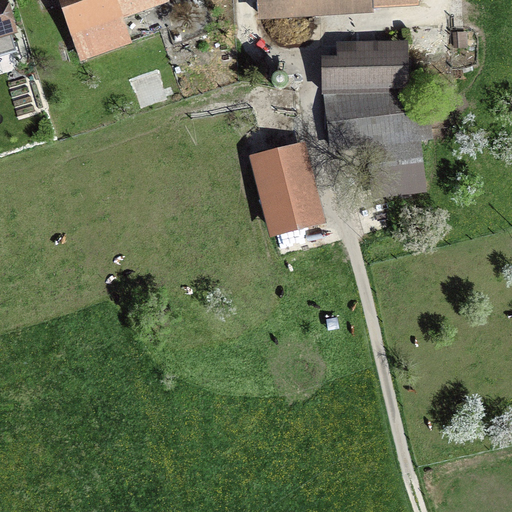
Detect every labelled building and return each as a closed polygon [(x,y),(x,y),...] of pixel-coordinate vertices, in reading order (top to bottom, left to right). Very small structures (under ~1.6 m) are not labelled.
[(0,0),(0,41),(18,37),(7,0),(0,0)] [(124,21),(170,5),(168,0),(36,0),(37,2),(42,0),(57,0),(80,63),(132,45),(124,21)] [(256,0),(258,22),(374,16),(374,6),(428,3),(427,0),(256,0)] [(468,49),(467,32),(453,33),(454,50),(468,49)] [(451,55),(450,33),(412,35),(413,57),(415,57),(416,65),(424,65),(424,57),(451,55)] [(322,97),(324,97),(330,154),(367,153),(368,172),(374,171),(376,198),(427,194),(422,143),(433,143),(433,131),(449,128),(447,86),(409,87),(407,42),(405,42),(405,34),(385,35),(385,42),(337,43),(337,58),(321,58),(322,97)] [(279,72),(276,73),(273,75),(271,77),(270,81),(271,84),(273,87),(276,89),(279,90),(282,89),(285,87),(287,84),(288,81),(287,77),(285,75),(282,73),(279,72)] [(326,226),(305,143),(249,157),(270,240),(326,226)]
